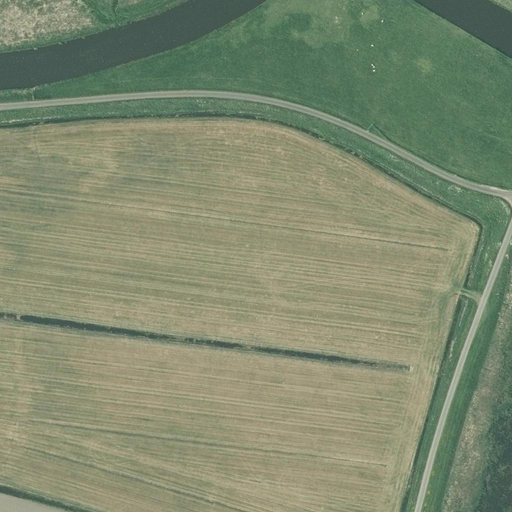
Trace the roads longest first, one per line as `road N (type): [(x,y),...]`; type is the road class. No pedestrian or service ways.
road 1 (unclassified): [(511,196),(470,186),(359,130),(271,101),(166,94),(0,106)]
road 2 (unclassified): [(416,511),(444,407),(511,225)]
